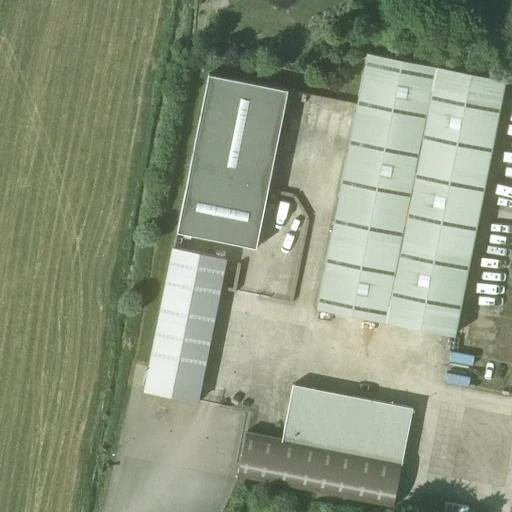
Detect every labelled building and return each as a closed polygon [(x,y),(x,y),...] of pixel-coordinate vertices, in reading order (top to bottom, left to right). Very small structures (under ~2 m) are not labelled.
[(505,80),(368,53),(355,118),(317,307),(454,335),(459,308),(498,116),(505,80)] [(288,91),(209,75),(200,120),(178,231),(257,247),(288,91)] [(226,258),(174,248),(145,391),(197,401),(226,258)] [(459,351),(482,352),(483,341),(460,340),(459,351)] [(282,438),(402,462),(412,408),(293,384),(282,438)] [(425,424),(412,421),(404,460),(417,463),(425,424)] [(282,438),(246,431),(237,475),(394,505),(402,462),(282,438)]
